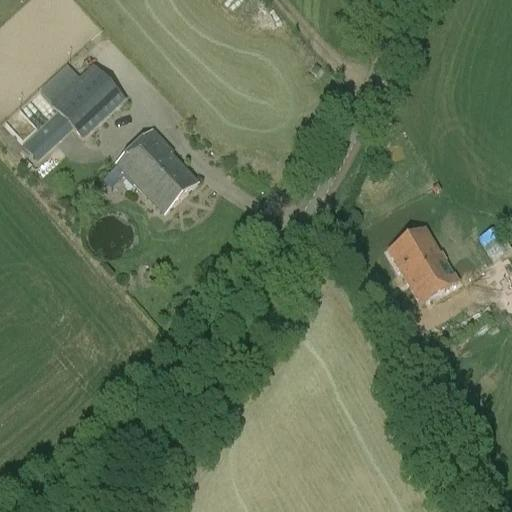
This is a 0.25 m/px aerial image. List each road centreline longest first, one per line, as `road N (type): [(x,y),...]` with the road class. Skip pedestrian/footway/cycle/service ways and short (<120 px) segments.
road 1 (tertiary): [(38,511),(173,386),(268,269),(348,143),(414,0)]
road 2 (track): [(479,511),(342,238),(305,212)]
